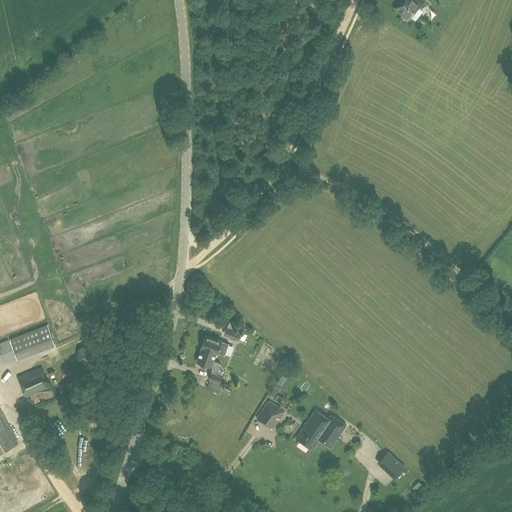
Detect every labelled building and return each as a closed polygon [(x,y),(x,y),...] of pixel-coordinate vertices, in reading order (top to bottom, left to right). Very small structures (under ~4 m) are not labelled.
[(422,4),(417,0),(399,0),(393,8),(407,20),(422,4)] [(17,358),(54,344),(47,325),(9,340),(17,358)] [(227,327),(224,335),(239,340),(240,339),(245,340),(247,334),(242,332),(227,327)] [(213,368),(209,380),(220,383),(222,377),(216,375),(220,364),(213,361),(216,353),(217,353),(217,352),(225,355),(229,343),(221,340),(221,342),(205,336),(201,348),(202,348),(197,362),(213,368)] [(52,386),(62,384),(58,365),(48,367),(52,386)] [(41,367),(18,377),(26,397),(50,387),(41,367)] [(211,381),(207,388),(226,398),(230,390),(218,384),(211,381)] [(285,412),(269,400),(256,418),(273,430),(285,412)] [(0,409),(0,453),(18,443),(0,409)] [(313,449),(320,440),(331,448),(346,425),(331,415),(328,419),(316,410),(296,437),(313,449)] [(82,450),(93,454),(98,439),(86,436),(82,450)] [(360,456),(358,461),(367,466),(370,462),(360,456)] [(383,467),(394,478),(404,467),(393,457),(383,467)] [(147,476),(140,472),(138,476),(144,480),(147,476)]
